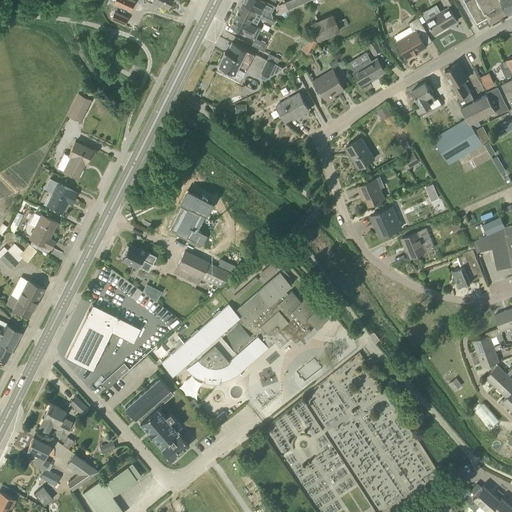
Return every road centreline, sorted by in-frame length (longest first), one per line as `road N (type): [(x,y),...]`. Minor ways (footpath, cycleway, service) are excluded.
road 1 (residential): [(480,301),(435,295),(366,254),(317,140),(511,22)]
road 2 (primary): [(42,345),(215,0)]
road 3 (residential): [(173,485),(42,345)]
road 4 (residential): [(480,301),(465,350),(481,389),(511,420)]
